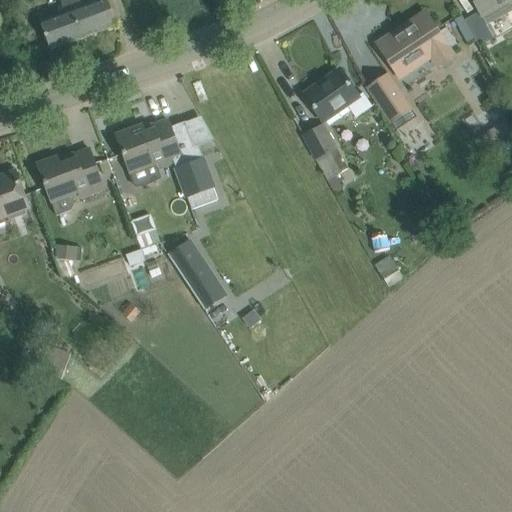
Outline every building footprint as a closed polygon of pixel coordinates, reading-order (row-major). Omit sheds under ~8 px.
[(117,25),(110,7),(107,0),(97,0),(82,6),(79,0),(61,0),(66,12),(40,22),(43,32),(50,50),(117,25)] [(479,13),(465,20),(477,40),(482,49),(495,43),(482,19),(509,4),(509,5),(511,3),(511,0),(472,0),(475,5),(479,13)] [(379,49),(390,66),(399,79),(432,57),(434,60),(449,50),(443,40),(456,31),(440,8),(427,16),(425,13),(402,28),(404,32),(379,49)] [(358,97),(351,87),(340,71),(317,86),(319,90),(307,99),(318,115),(323,122),(347,106),(358,97)] [(388,74),(365,89),(387,123),(393,132),(416,117),(410,108),(388,74)] [(141,126),(116,135),(123,154),(130,174),(135,188),(139,188),(143,187),(149,186),(152,184),(161,179),(158,171),(175,165),(187,198),(214,188),(198,146),(197,147),(197,148),(195,148),(186,124),(186,123),(186,122),(171,128),(168,120),(152,126),(153,128),(144,132),(141,126)] [(323,127),(304,137),(328,182),(336,177),(348,171),(323,127)] [(105,191),(96,168),(89,149),(74,155),(75,157),(59,163),(57,157),(37,164),(44,183),(52,203),(58,217),(71,211),(75,204),(72,196),(80,193),(82,199),(105,191)] [(15,173),(0,178),(0,218),(8,216),(10,221),(27,215),(25,209),(28,208),(22,191),(15,173)] [(156,231),(136,238),(141,250),(141,251),(155,246),(160,244),(156,231)] [(189,242),(168,256),(204,311),(225,297),(189,242)] [(57,246),(55,259),(63,279),(74,275),(72,268),(72,261),(80,262),(82,249),(57,246)] [(155,246),(141,251),(143,257),(158,252),(155,246)] [(141,250),(125,256),(130,268),(145,262),(143,257),(141,251),(141,250)] [(403,279),(395,267),(389,257),(375,265),(381,276),(389,288),(403,279)] [(98,267),(83,273),(87,284),(102,278),(98,267)] [(128,309),(123,314),(132,323),(140,314),(131,305),(128,309)] [(34,371),(62,381),(71,357),(43,346),(34,371)]
